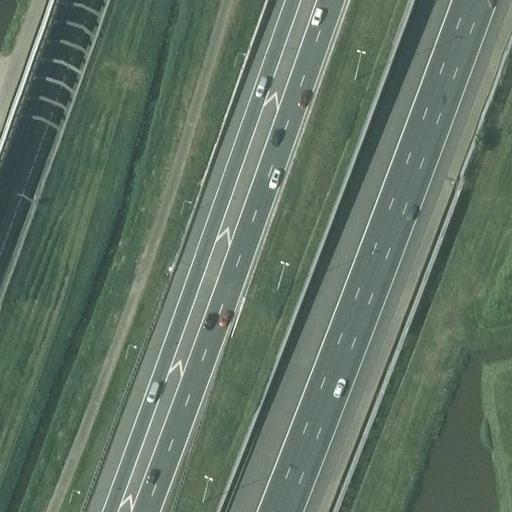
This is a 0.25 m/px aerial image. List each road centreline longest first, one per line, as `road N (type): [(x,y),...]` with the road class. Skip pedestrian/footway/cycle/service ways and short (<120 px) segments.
road 1 (motorway): [(281,511),(476,0)]
road 2 (motorway): [(334,0),(149,511)]
road 3 (motorway): [(296,0),(112,511)]
